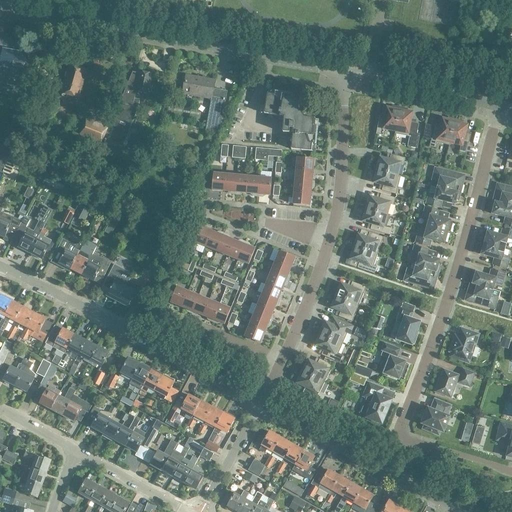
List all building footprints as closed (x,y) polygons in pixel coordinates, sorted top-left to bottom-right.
[(23,78),(30,80),(34,58),(28,57),(29,54),(3,49),(1,57),(0,56),(0,80),(5,81),(6,79),(9,79),(15,81),(16,71),(24,73),(23,78)] [(79,99),(84,80),(87,70),(69,65),(60,94),(79,99)] [(155,75),(139,72),(138,73),(133,72),(120,103),(122,104),(116,120),(131,126),(138,110),(140,100),(135,99),(136,92),(151,95),(155,75)] [(219,133),(227,116),(223,116),(228,91),(214,89),(215,82),(186,76),(183,94),(211,99),(206,131),(219,133)] [(312,152),(313,145),(316,145),(317,126),(314,126),(315,119),(306,118),(298,109),(300,100),(293,98),(294,95),(275,92),(275,95),(268,94),(264,114),(284,118),(283,133),(293,134),(291,150),(312,152)] [(115,108),(110,100),(101,102),(100,111),(108,115),(115,108)] [(395,134),(400,109),(393,107),(393,110),(387,109),(386,118),(380,116),(376,134),(383,136),(384,129),(395,131),(395,134)] [(407,110),(400,109),(395,134),(409,137),(407,147),(417,149),(420,134),(417,134),(419,124),(410,122),(412,113),(406,112),(407,110)] [(86,119),(79,135),(101,144),(108,128),(86,119)] [(438,143),(449,146),(456,120),(449,119),(448,121),(443,120),(441,128),(435,127),(429,147),(436,149),(438,143)] [(456,120),(449,146),(450,143),(461,146),(459,152),(466,154),(471,136),(465,135),(467,126),(462,124),(462,122),(456,120)] [(118,143),(108,138),(103,147),(114,153),(118,143)] [(263,149),(262,161),(268,161),(268,157),(281,158),(282,151),(263,149)] [(0,164),(6,167),(9,159),(0,155),(0,164)] [(14,165),(18,167),(21,159),(11,155),(9,159),(6,167),(4,171),(11,174),(14,165)] [(377,163),(375,170),(401,177),(401,176),(397,175),(400,164),(404,165),(406,159),(391,155),(389,161),(381,159),(379,164),(377,163)] [(203,159),(195,157),(194,164),(202,166),(203,159)] [(296,170),(313,172),(314,167),(314,160),(311,159),(310,159),(297,158),(296,170)] [(438,188),(461,194),(463,185),(461,182),(450,179),(452,172),(435,168),(432,180),(439,182),(438,188)] [(185,173),(177,169),(172,181),(180,185),(185,173)] [(313,172),(296,170),(295,181),(314,183),(314,179),(313,176),(313,172)] [(401,177),(375,170),(373,177),(376,177),(374,183),(383,185),(382,191),(396,195),(401,177)] [(46,176),(65,184),(67,179),(48,171),(46,176)] [(224,192),(226,175),(214,173),(213,191),(224,192)] [(196,178),(188,174),(185,181),(193,185),(196,178)] [(226,175),(224,192),(229,192),(232,194),(236,195),(237,176),(226,175)] [(237,176),(236,195),(240,195),(243,193),(247,194),(249,177),(237,176)] [(249,177),(247,194),(251,194),(254,196),(258,197),(260,178),(249,177)] [(260,178),(258,197),(262,197),(265,195),(270,196),(272,179),(260,178)] [(314,183),(295,181),(294,193),(311,194),(311,190),(314,187),(314,183)] [(402,195),(412,198),(415,188),(405,185),(402,195)] [(493,202),(511,206),(511,187),(511,188),(509,195),(498,192),(495,194),(493,202)] [(461,194),(438,188),(435,198),(428,196),(426,204),(440,208),(442,201),(455,205),(456,201),(459,202),(461,194)] [(32,201),(36,192),(31,189),(26,198),(32,201)] [(98,194),(90,190),(84,201),(92,205),(98,194)] [(311,194),(294,193),(293,205),(306,206),(310,206),(311,200),(311,194)] [(365,209),(390,216),(387,215),(390,204),(394,205),(396,198),(381,194),(379,200),(370,198),(369,203),(366,202),(365,209)] [(511,206),(493,202),(491,210),(493,211),(492,214),(505,218),(504,224),(511,226),(511,206)] [(74,217),(83,222),(89,211),(80,206),(74,217)] [(448,231),(450,232),(452,224),(450,223),(451,221),(438,217),(440,211),(425,207),(422,219),(429,221),(427,227),(448,233),(448,231)] [(390,216),(365,209),(363,215),(365,216),(363,221),(372,224),(370,230),(385,234),(391,236),(392,229),(387,227),(390,216)] [(66,210),(60,221),(62,222),(57,230),(63,233),(68,225),(75,214),(66,210)] [(11,245),(24,217),(22,221),(2,213),(0,216),(0,235),(5,238),(5,237),(12,240),(10,244),(11,245)] [(31,254),(44,229),(43,228),(45,225),(39,221),(34,231),(26,227),(30,220),(24,217),(11,245),(18,248),(19,247),(19,248),(31,254)] [(206,247),(212,232),(202,227),(195,243),(206,247)] [(448,233),(427,227),(424,237),(418,235),(415,243),(430,247),(431,241),(445,244),(448,233)] [(44,229),(31,254),(42,260),(49,247),(48,247),(52,241),(44,237),(48,231),(44,229)] [(484,243),(505,249),(508,239),(511,240),(511,231),(503,229),(501,236),(488,232),(484,243)] [(217,252),(224,234),(220,232),(216,233),(212,232),(206,247),(217,252)] [(352,247),(377,255),(383,238),(369,233),(367,239),(359,236),(357,241),(355,240),(352,247)] [(227,256),(234,240),(230,238),(228,236),(224,234),(217,252),(227,256)] [(238,260),(245,243),(241,241),(238,242),(234,240),(227,256),(238,260)] [(71,270),(78,257),(81,250),(82,251),(85,244),(79,241),(76,247),(70,244),(58,266),(66,270),(67,268),(71,270)] [(245,243),(238,260),(249,265),(255,249),(251,247),(249,244),(245,243)] [(510,257),(503,255),(505,249),(484,243),(484,244),(481,243),(479,252),(482,253),(481,255),(494,259),(493,265),(507,269),(510,257)] [(82,276),(89,263),(92,257),(97,247),(92,244),(87,254),(82,251),(81,250),(78,257),(71,270),(82,276)] [(416,266),(439,273),(441,265),(439,264),(440,260),(427,256),(429,250),(414,246),(412,254),(419,256),(416,266)] [(374,266),(377,255),(352,247),(348,258),(359,262),(357,268),(375,274),(377,267),(374,266)] [(10,251),(6,266),(14,268),(18,253),(10,251)] [(275,263),(291,269),(295,258),(279,252),(275,263)] [(89,263),(82,276),(94,282),(100,285),(111,263),(104,260),(103,262),(92,257),(89,263)] [(291,269),(275,263),(271,273),(288,280),(290,276),(289,273),(291,269)] [(118,302),(126,287),(129,281),(119,276),(122,269),(114,265),(103,286),(111,290),(107,297),(118,302)] [(439,273),(416,266),(414,272),(407,269),(404,281),(420,286),(422,280),(433,283),(436,281),(439,273)] [(470,283),(493,290),(495,284),(502,286),(505,274),(491,270),(489,276),(476,272),(475,276),(473,275),(470,283)] [(288,280),(271,273),(266,284),(282,290),(284,286),(287,284),(288,280)] [(139,290),(145,293),(153,277),(146,274),(139,290)] [(129,281),(126,287),(118,302),(129,308),(140,287),(129,281)] [(335,295),(359,305),(366,288),(352,282),(350,288),(341,285),(339,290),(337,289),(335,295)] [(493,290),(470,283),(468,291),(470,295),(477,297),(475,304),(495,310),(498,298),(491,296),(493,290)] [(282,290),(266,284),(262,294),(280,301),(281,297),(281,294),(282,290)] [(182,308),(188,292),(177,287),(171,303),(182,308)] [(188,292),(182,308),(186,309),(188,312),(192,314),(199,296),(188,292)] [(280,301),(262,294),(258,305),(274,311),(275,307),(278,305),(280,301)] [(359,305),(335,295),(332,302),(334,303),(332,308),(341,311),(338,317),(352,322),(359,305)] [(4,299),(0,296),(0,313),(4,316),(11,303),(13,300),(6,296),(4,299)] [(199,296),(192,314),(196,315),(199,314),(203,316),(209,300),(199,296)] [(209,300),(203,316),(207,318),(209,321),(213,322),(220,304),(209,300)] [(11,303),(4,316),(0,324),(0,330),(3,332),(10,319),(16,322),(23,308),(11,303)] [(220,304),(213,322),(217,324),(220,323),(224,325),(231,309),(220,304)] [(274,311),(258,305),(254,315),(271,323),(273,319),(272,315),(274,311)] [(23,308),(16,322),(13,327),(12,326),(6,338),(11,341),(20,324),(27,327),(27,328),(34,314),(23,308)] [(417,337),(415,336),(420,322),(411,319),(413,313),(401,309),(397,320),(403,322),(397,340),(412,345),(412,344),(414,345),(417,337)] [(27,328),(27,327),(21,338),(26,341),(29,336),(43,343),(53,324),(46,320),(34,314),(27,328)] [(271,323),(254,315),(249,326),(265,332),(267,328),(270,327),(271,323)] [(319,333),(343,344),(350,327),(337,321),(334,327),(326,323),(324,328),(321,327),(319,333)] [(65,355),(75,336),(63,330),(63,331),(55,326),(45,344),(59,351),(65,355)] [(265,332),(249,326),(245,337),(261,343),(265,332)] [(461,329),(458,338),(455,337),(453,343),(452,344),(450,349),(451,350),(450,352),(452,353),(451,357),(468,363),(478,335),(461,329)] [(343,344),(319,333),(316,340),(318,341),(316,346),(324,349),(321,355),(340,363),(343,356),(338,354),(343,344)] [(499,343),(501,337),(492,334),(490,340),(499,343)] [(73,352),(79,355),(86,342),(75,336),(65,355),(69,357),(70,357),(73,352)] [(511,340),(503,337),(500,347),(508,349),(511,340)] [(0,370),(1,369),(10,350),(12,344),(5,341),(0,351),(0,370)] [(98,348),(86,342),(79,355),(76,360),(73,366),(77,368),(80,363),(81,363),(82,362),(84,358),(90,361),(91,361),(98,348)] [(403,378),(408,366),(405,365),(406,362),(396,358),(397,357),(400,349),(385,344),(382,351),(383,351),(382,356),(388,358),(386,363),(388,363),(384,374),(399,380),(400,377),(403,378)] [(98,348),(91,361),(102,367),(109,354),(98,348)] [(16,387),(28,361),(24,359),(21,365),(20,364),(16,371),(11,368),(14,361),(12,361),(16,352),(10,350),(1,369),(8,372),(4,381),(16,387)] [(301,371),(325,383),(333,366),(320,359),(317,365),(309,361),(306,366),(304,365),(301,371)] [(36,373),(44,378),(45,378),(52,364),(43,360),(36,373)] [(122,373),(133,379),(140,366),(141,363),(134,360),(133,362),(128,360),(122,373)] [(28,361),(16,387),(28,393),(36,375),(30,370),(33,363),(28,361)] [(61,391),(64,386),(70,374),(52,364),(45,378),(44,378),(35,394),(43,399),(40,404),(51,410),(59,397),(47,391),(49,388),(45,386),(49,379),(58,384),(56,389),(61,391)] [(357,365),(354,373),(369,379),(372,371),(357,365)] [(140,366),(133,379),(144,385),(151,372),(140,366)] [(474,374),(463,370),(461,377),(444,370),(435,392),(451,398),(457,382),(469,387),(474,374)] [(92,383),(99,386),(105,375),(99,371),(92,383)] [(325,383),(301,371),(298,377),(300,378),(298,383),(306,387),(303,393),(316,399),(325,383)] [(156,391),(163,378),(164,375),(157,372),(156,374),(151,372),(144,385),(141,390),(147,393),(150,388),(156,391)] [(112,374),(105,388),(109,390),(110,388),(113,389),(119,378),(112,374)] [(156,391),(167,397),(174,384),(175,381),(169,378),(167,380),(163,378),(156,391)] [(369,384),(365,393),(363,398),(365,399),(359,414),(367,417),(367,418),(382,424),(391,400),(380,396),(383,390),(369,384)] [(63,416),(70,403),(76,391),(70,388),(64,400),(59,397),(51,410),(63,416)] [(94,390),(91,395),(96,398),(99,393),(94,390)] [(132,407),(133,406),(134,403),(123,397),(121,401),(132,407)] [(152,397),(149,403),(147,408),(150,410),(156,399),(152,397)] [(194,416),(200,403),(188,397),(182,410),(187,412),(185,415),(192,419),(194,416)] [(70,403),(63,416),(74,422),(76,419),(81,422),(86,412),(88,413),(92,406),(79,398),(75,406),(70,403)] [(146,406),(136,400),(134,403),(133,406),(143,412),(146,406)] [(200,403),(194,416),(205,422),(212,409),(200,403)] [(441,431),(443,432),(449,418),(442,415),(444,410),(433,406),(431,411),(428,410),(423,423),(425,424),(424,429),(439,435),(441,431)] [(103,434),(111,421),(117,410),(112,407),(109,412),(101,411),(94,407),(88,418),(95,422),(92,428),(103,434)] [(205,422),(216,427),(217,428),(223,415),(212,409),(205,422)] [(180,423),(176,421),(180,414),(172,410),(166,420),(167,420),(165,423),(177,430),(180,423)] [(128,416),(123,413),(120,419),(125,422),(128,416)] [(228,434),(229,433),(235,421),(234,421),(236,418),(229,415),(228,418),(223,415),(217,428),(216,427),(205,447),(216,453),(219,448),(213,444),(218,435),(219,435),(221,430),(228,434)] [(136,428),(139,422),(134,419),(131,425),(136,428)] [(196,422),(190,419),(187,426),(192,429),(196,422)] [(110,438),(115,440),(122,428),(111,421),(103,434),(104,434),(102,437),(108,440),(110,438)] [(136,428),(133,434),(126,447),(137,453),(141,446),(148,450),(163,424),(158,421),(153,429),(150,427),(146,434),(136,428)] [(511,425),(499,422),(495,441),(510,445),(509,449),(508,449),(506,457),(511,458),(511,425)] [(207,428),(201,425),(198,432),(203,435),(207,428)] [(126,447),(133,434),(122,428),(115,440),(126,447)] [(274,452),(281,439),(269,432),(259,450),(265,453),(268,448),(274,452)] [(164,437),(159,434),(154,443),(159,446),(164,437)] [(190,448),(193,443),(194,441),(189,438),(184,449),(188,451),(190,448)] [(281,439),(274,452),(284,458),(291,445),(281,439)] [(162,471),(174,450),(177,444),(171,441),(164,455),(158,452),(151,465),(162,471)] [(193,443),(190,448),(201,454),(204,449),(193,443)] [(291,445),(284,458),(296,464),(303,451),(291,445)] [(204,449),(201,454),(199,457),(209,462),(214,454),(204,449)] [(10,454),(11,452),(6,450),(2,457),(2,458),(1,460),(8,463),(11,455),(10,454)] [(174,450),(162,471),(173,477),(181,465),(185,457),(174,450)] [(303,451),(296,464),(307,471),(315,458),(303,451)] [(11,455),(8,463),(12,465),(17,455),(11,452),(10,454),(11,455)] [(26,466),(27,466),(45,474),(50,461),(26,452),(24,457),(29,459),(26,466)] [(185,484),(195,465),(198,459),(193,456),(186,468),(181,465),(173,477),(185,484)] [(261,475),(271,456),(270,456),(264,466),(254,460),(251,465),(248,471),(259,477),(260,475),(261,475)] [(271,456),(261,475),(263,476),(267,468),(270,469),(276,459),(271,456)] [(276,471),(281,474),(287,465),(281,462),(276,471)] [(6,463),(3,469),(17,476),(20,470),(6,463)] [(195,465),(185,484),(196,490),(203,477),(198,474),(201,469),(195,465)] [(22,479),(41,486),(45,474),(27,466),(22,479)] [(332,490),(340,477),(329,471),(325,478),(321,484),(318,489),(319,489),(329,495),(330,495),(332,490)] [(244,478),(254,484),(258,478),(247,472),(244,478)] [(344,497),(351,484),(351,483),(350,483),(351,482),(351,480),(347,478),(346,478),(345,480),(344,480),(340,477),(332,490),(330,495),(334,498),(337,493),(344,497)] [(41,486),(22,479),(19,478),(17,483),(25,486),(22,493),(36,499),(41,486)] [(166,495),(172,484),(162,479),(157,490),(166,495)] [(90,499),(98,486),(87,480),(79,493),(90,499)] [(355,503),(362,490),(351,484),(344,497),(335,511),(339,511),(341,510),(342,510),(348,499),(355,503)] [(318,489),(312,485),(307,495),(313,498),(318,489)] [(101,505),(109,492),(98,486),(90,499),(87,505),(86,504),(81,511),(89,511),(95,502),(101,505)] [(0,495),(13,499),(16,492),(4,488),(3,492),(0,490),(0,495)] [(300,488),(296,494),(301,497),(304,491),(300,488)] [(377,506),(370,502),(374,497),(362,490),(355,503),(352,509),(357,511),(373,511),(378,504),(377,506)] [(236,511),(240,511),(247,500),(246,500),(249,494),(244,491),(241,497),(235,494),(228,507),(236,511)] [(112,511),(119,498),(109,492),(101,505),(112,511)] [(254,511),(260,501),(263,495),(257,492),(252,503),(247,500),(240,511),(254,511)] [(268,511),(271,508),(271,507),(278,496),(273,493),(267,504),(260,501),(254,511),(268,511)] [(0,502),(11,506),(13,499),(0,495),(0,502)] [(330,495),(329,495),(325,501),(326,501),(331,504),(334,498),(330,495)] [(294,511),(301,500),(295,497),(289,508),(294,511)] [(125,499),(124,501),(119,498),(112,511),(111,511),(125,511),(130,504),(129,504),(130,502),(125,499)] [(301,500),(294,511),(296,511),(301,511),(306,503),(301,500)] [(398,511),(401,508),(389,502),(386,508),(384,507),(380,511),(398,511)]
